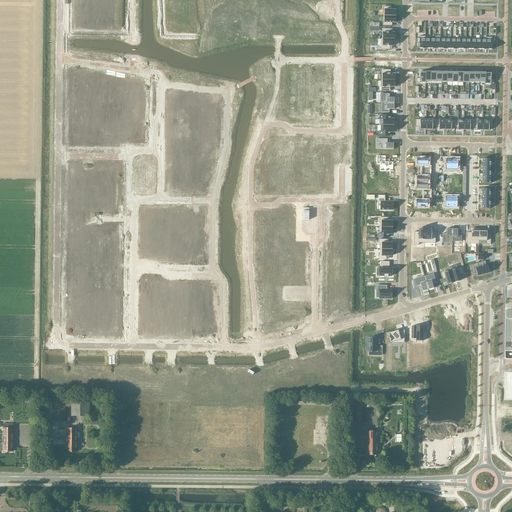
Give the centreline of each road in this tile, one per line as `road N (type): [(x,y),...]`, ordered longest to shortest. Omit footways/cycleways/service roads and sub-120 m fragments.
road 1 (primary): [(0,478),(469,486)]
road 2 (primary): [(469,475),(0,474)]
road 3 (residential): [(250,205),(250,165),(264,124),(343,131),(344,62)]
road 4 (residential): [(55,345),(58,156)]
road 5 (residential): [(159,85),(226,91),(226,146),(212,201)]
road 6 (residential): [(254,348),(250,205)]
road 7 (residential): [(404,18),(402,144)]
road 8 (residential): [(248,31),(166,36),(160,0)]
